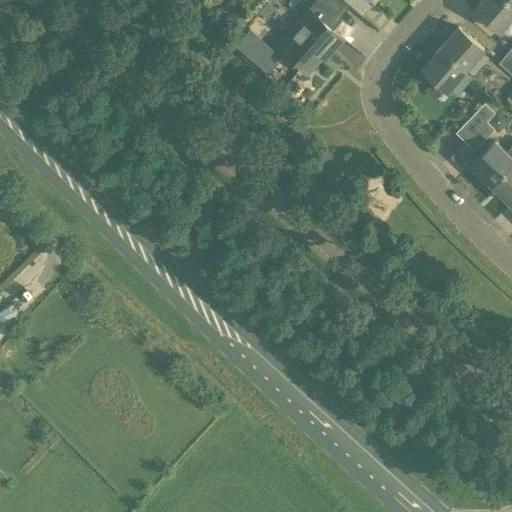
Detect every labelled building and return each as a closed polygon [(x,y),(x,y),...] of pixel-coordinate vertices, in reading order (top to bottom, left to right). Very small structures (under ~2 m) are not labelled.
[(511,15),(511,4),(506,0),(480,0),(473,9),(498,31),(500,29),(511,15)] [(269,1),(259,13),(269,22),(279,10),(269,1)] [(333,49),(342,38),(308,9),(275,47),(306,73),(325,51),(329,54),(333,49)] [(440,47),(465,69),(483,49),(458,26),(440,47)] [(233,44),(245,54),(255,43),(243,33),(233,44)] [(465,69),(440,47),(421,69),(446,91),(465,69)] [(511,57),(506,53),(498,61),(511,73),(511,57)] [(484,121),(487,122),(486,120),(494,112),(484,102),(459,127),(455,132),(465,141),(484,121)] [(484,121),(465,141),(474,150),(494,128),(487,122),(484,121)] [(511,143),(504,151),(494,140),(470,165),(490,184),(511,162),(511,143)] [(511,162),(490,184),(510,204),(511,202),(511,162)]
